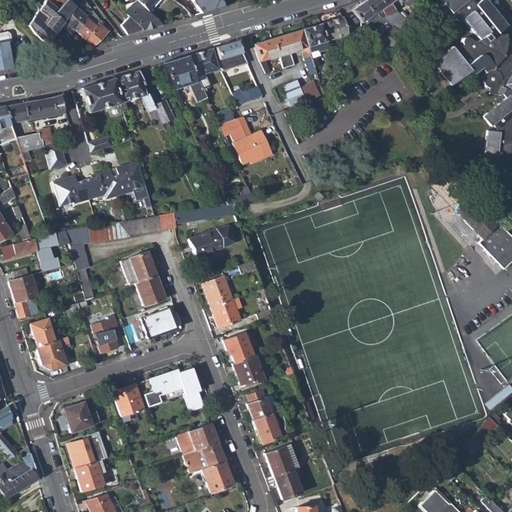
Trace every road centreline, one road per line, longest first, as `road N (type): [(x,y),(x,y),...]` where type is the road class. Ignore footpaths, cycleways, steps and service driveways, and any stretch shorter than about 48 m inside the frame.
road 1 (residential): [(238,24),(312,187),(255,207)]
road 2 (residential): [(27,398),(203,342)]
road 3 (residential): [(203,342),(255,478),(254,511)]
road 4 (residential): [(0,88),(130,55)]
